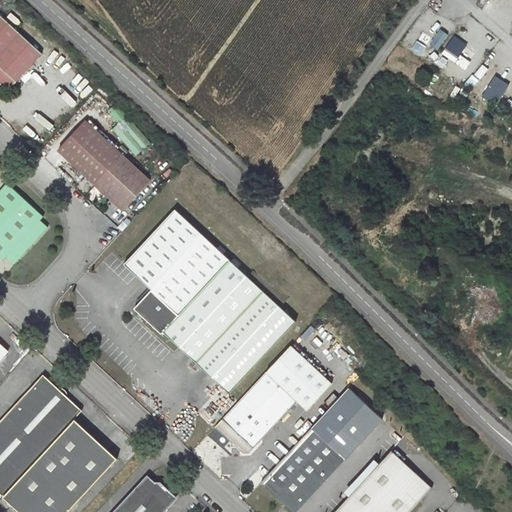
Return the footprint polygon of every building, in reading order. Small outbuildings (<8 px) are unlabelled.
[(0,54),(19,33),(0,15),(0,54)] [(11,87),(16,82),(16,83),(42,54),(19,33),(0,54),(0,84),(4,88),(11,87)] [(434,44),(434,35),(415,35),(416,53),(425,53),(425,44),(434,44)] [(86,176),(95,185),(123,210),(150,181),(123,155),(113,146),(86,176)] [(0,191),(0,258),(3,260),(6,257),(14,264),(48,227),(40,220),(43,216),(8,183),(0,191)] [(138,313),(161,334),(163,332),(229,393),(296,321),(237,267),(230,261),(223,254),(217,248),(175,209),(124,264),(151,290),(138,304),(138,313)] [(226,251),(220,245),(217,248),(223,254),(226,251)] [(240,263),(233,258),(230,261),(237,267),(240,263)] [(298,400),(308,409),(333,383),(291,345),(215,427),(231,442),(231,447),(236,447),(240,450),(243,454),(249,453),(254,448),(298,400)] [(83,411),(43,374),(2,418),(0,420),(0,493),(3,497),(75,419),(83,411)] [(67,511),(117,459),(75,419),(3,497),(19,511),(67,511)] [(300,497),(340,454),(312,427),(261,482),(292,511),(295,511),(305,502),(300,497)] [(409,511),(432,488),(392,451),(335,511),(409,511)] [(164,511),(170,506),(170,490),(160,482),(155,482),(147,475),(112,511),(164,511)]
